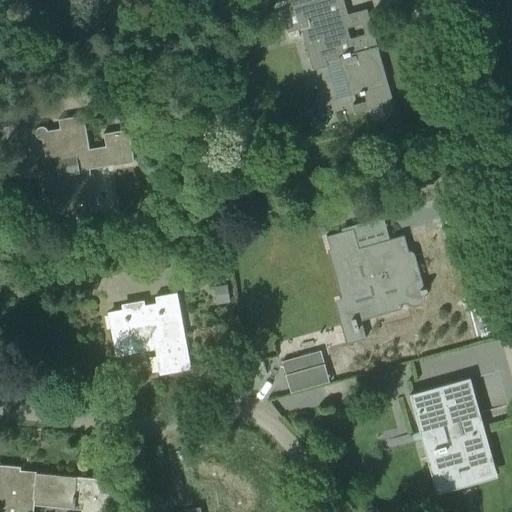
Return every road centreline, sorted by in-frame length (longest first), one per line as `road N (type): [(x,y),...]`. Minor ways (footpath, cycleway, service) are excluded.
road 1 (residential): [(338,511),(307,462),(261,418),(232,412),(155,427),(0,412)]
road 2 (tertiary): [(511,280),(434,0)]
